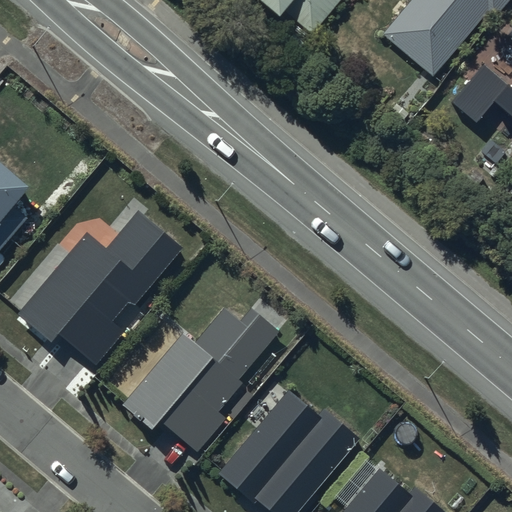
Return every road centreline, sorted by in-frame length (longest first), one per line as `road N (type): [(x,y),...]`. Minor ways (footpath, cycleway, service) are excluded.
road 1 (secondary): [(511,366),(76,0)]
road 2 (residential): [(0,401),(128,511)]
